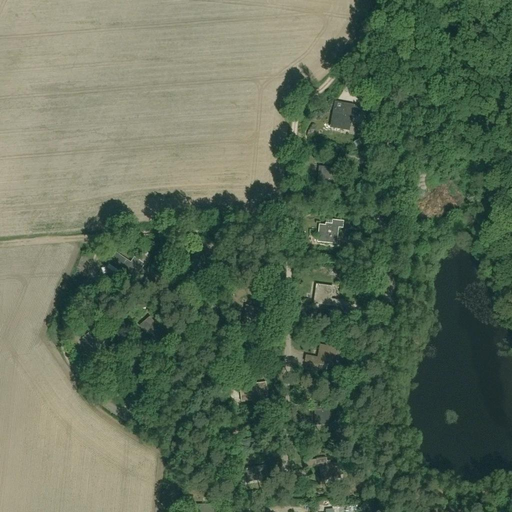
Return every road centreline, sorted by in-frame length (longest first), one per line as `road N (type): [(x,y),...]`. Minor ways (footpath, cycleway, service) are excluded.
road 1 (track): [(380,0),(329,83),(299,107),(285,225),(0,244)]
road 2 (track): [(511,102),(400,103),(392,126),(387,297),(357,321),(288,314)]
road 3 (unknown): [(92,237),(65,307),(61,347),(128,424),(156,401)]
road 4 (track): [(284,511),(288,314)]
